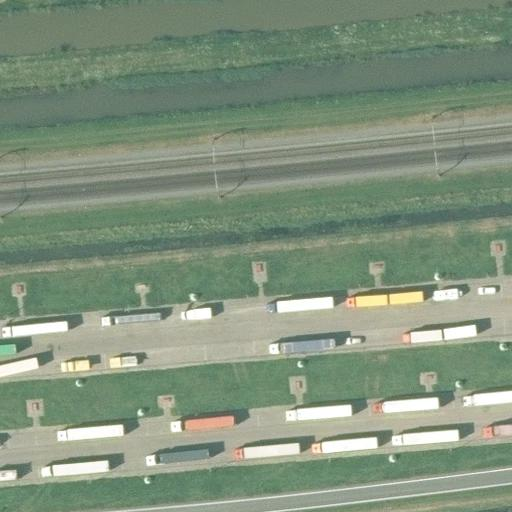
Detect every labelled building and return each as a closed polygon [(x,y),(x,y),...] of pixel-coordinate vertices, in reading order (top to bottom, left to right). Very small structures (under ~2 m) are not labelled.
[(473,300),(472,287),(419,289),(419,301),(473,300)] [(372,295),(316,297),(317,309),(372,307),(372,295)] [(219,309),(220,321),(276,315),(275,303),(219,309)] [(124,318),(125,328),(157,324),(156,314),(124,318)] [(0,336),(40,335),(40,324),(0,325),(0,336)] [(375,335),(320,342),(321,353),(376,346),(375,335)] [(26,361),(26,372),(79,371),(79,360),(26,361)]
